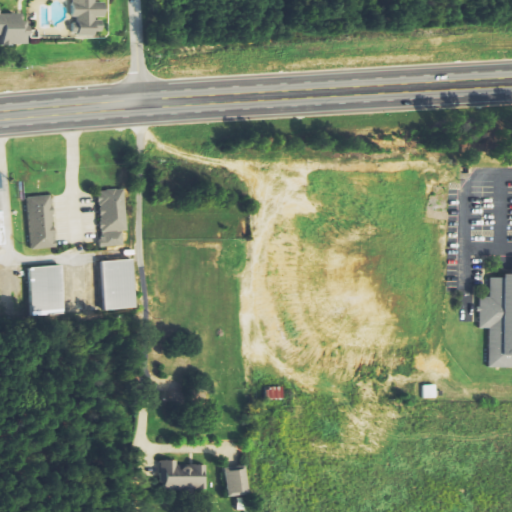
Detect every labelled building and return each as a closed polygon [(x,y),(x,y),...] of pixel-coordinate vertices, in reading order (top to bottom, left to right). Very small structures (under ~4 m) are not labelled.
[(0,0),(0,41),(2,46),(27,46),(27,23),(20,23),(20,15),(0,15),(0,0)] [(73,0),(72,18),(74,18),(73,35),(102,36),(103,20),(105,20),(105,3),(95,3),(94,0),(73,0)] [(127,232),(125,189),(98,191),(102,248),(124,246),(123,232),(127,232)] [(31,250),(55,248),(53,196),(28,197),(31,250)] [(133,308),(130,259),(95,262),(98,311),(133,308)] [(485,367),(511,367),(511,261),(510,261),(510,275),(487,275),(486,297),(475,297),(475,328),(486,328),(485,367)] [(28,317),(62,314),(59,266),(24,268),(28,317)] [(435,385),(423,385),(424,398),(436,398),(435,385)] [(267,387),(266,398),(283,399),(284,388),(267,387)] [(179,461),(163,460),(162,488),(207,489),(207,465),(178,465),(179,461)] [(250,492),(246,467),(225,471),(229,495),(250,492)]
